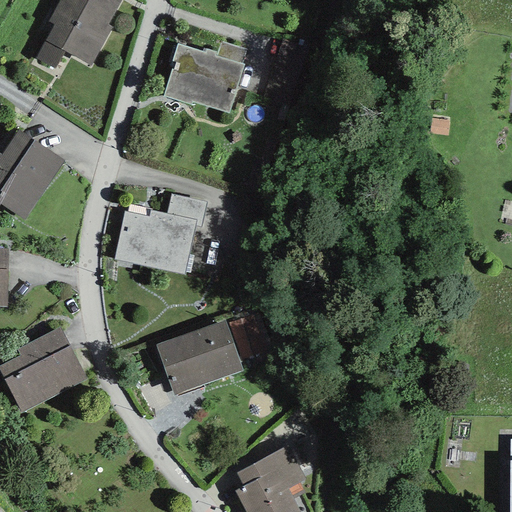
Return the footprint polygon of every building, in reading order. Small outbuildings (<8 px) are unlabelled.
[(108,25),(121,0),(59,0),(48,21),(54,25),(45,41),(65,52),(90,66),(112,27),(108,25)] [(65,52),(45,41),(35,59),(55,70),(65,52)] [(215,56),(241,64),(246,49),(220,41),(215,56)] [(215,56),(176,44),(171,61),(174,62),(164,93),(163,97),(191,105),(192,102),(229,113),(243,65),(241,64),(215,56)] [(0,203),(24,220),(64,161),(19,130),(2,155),(0,154),(0,203)] [(171,194),(167,213),(196,220),(195,226),(200,227),(206,202),(171,194)] [(114,260),(184,275),(195,226),(196,220),(167,213),(150,210),(149,217),(124,211),(114,260)] [(8,249),(0,249),(0,306),(6,307),(8,249)] [(225,320),(155,345),(173,395),(243,370),(225,320)] [(0,373),(21,413),(87,379),(59,327),(15,349),(19,356),(0,365),(0,373)] [(287,446),(236,473),(243,487),(234,492),(244,511),(299,511),(293,498),(304,492),(299,482),(304,479),(287,446)]
